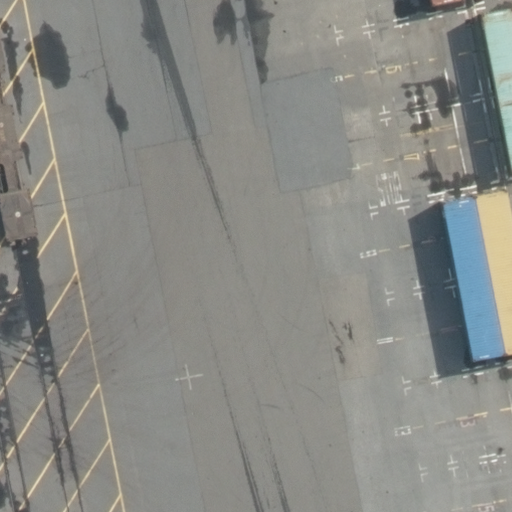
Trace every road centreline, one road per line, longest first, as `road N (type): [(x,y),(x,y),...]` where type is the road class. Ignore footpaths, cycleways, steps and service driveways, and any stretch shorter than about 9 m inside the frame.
road 1 (unknown): [(127,12),(230,511)]
road 2 (unknown): [(0,34),(127,12)]
